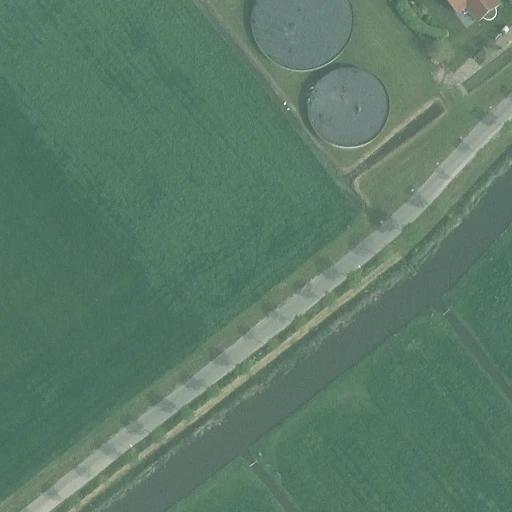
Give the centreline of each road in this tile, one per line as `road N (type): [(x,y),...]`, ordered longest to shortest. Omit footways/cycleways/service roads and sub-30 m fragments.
road 1 (tertiary): [(28,511),(368,250),(511,103)]
road 2 (unknown): [(511,124),(394,244),(51,511)]
